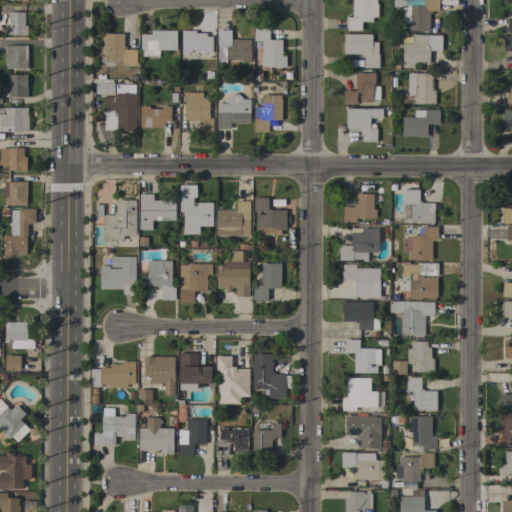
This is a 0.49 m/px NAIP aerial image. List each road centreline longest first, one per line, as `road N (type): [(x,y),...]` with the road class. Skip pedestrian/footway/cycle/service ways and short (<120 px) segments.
road 1 (secondary): [(70,0),(66,511)]
road 2 (residential): [(307,511),(311,0)]
road 3 (residential): [(467,511),(470,0)]
road 4 (residential): [(70,164),(310,166)]
road 5 (residential): [(310,166),(511,168)]
road 6 (residential): [(115,482),(308,486)]
road 7 (residential): [(119,327),(309,329)]
road 8 (residential): [(123,1),(311,7)]
